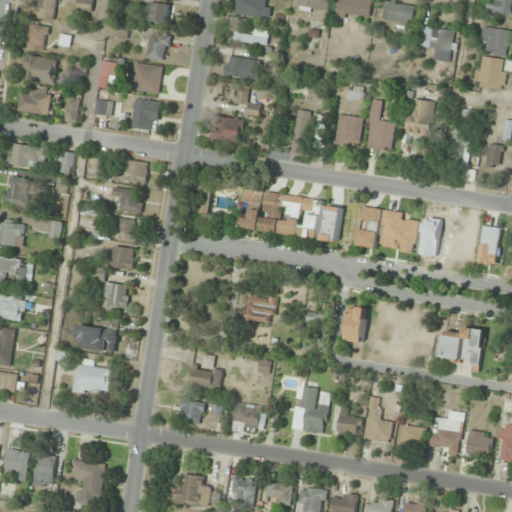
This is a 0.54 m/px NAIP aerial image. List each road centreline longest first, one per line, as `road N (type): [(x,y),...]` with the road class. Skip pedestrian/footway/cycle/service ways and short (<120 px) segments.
road 1 (residential): [(174,235),(511,288),(366,286),(329,258)]
road 2 (residential): [(511,489),(0,408)]
road 3 (residential): [(511,207),(0,127)]
road 4 (tertiary): [(208,0),(131,511)]
